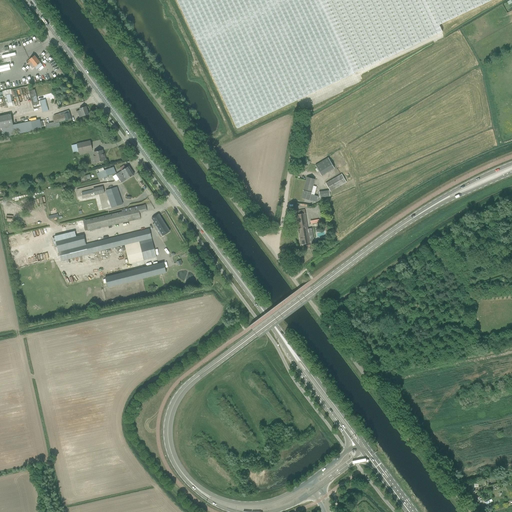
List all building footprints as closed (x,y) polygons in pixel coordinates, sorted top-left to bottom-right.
[(176,0),(237,128),(442,32),(439,25),(492,0),(176,0)] [(35,67),(36,66),(40,63),(34,55),(29,60),(26,63),(28,65),(31,62),(35,67)] [(12,105),(10,93),(11,93),(10,89),(4,90),(7,107),(12,105)] [(42,113),(48,111),(45,99),(39,101),(42,113)] [(79,117),(84,116),(88,114),(86,106),(80,108),(80,110),(77,111),(77,112),(78,112),(79,117)] [(48,123),(46,124),(47,129),(49,128),(60,126),(59,122),(66,120),(66,122),(72,120),(71,120),(68,111),(54,115),(53,118),(54,122),(48,123)] [(0,127),(13,124),(10,114),(0,115),(0,127)] [(11,125),(1,127),(3,137),(13,135),(32,131),(30,122),(11,125)] [(90,141),(77,144),(79,153),(92,150),(90,141)] [(102,150),(97,151),(94,152),(95,156),(93,156),(94,163),(100,161),(105,160),(104,156),(102,150)] [(329,157),(315,164),(321,175),(334,168),(329,157)] [(116,175),(112,177),(115,181),(119,179),(118,179),(131,171),(128,166),(124,169),(118,173),(116,175)] [(104,171),(100,172),(102,178),(116,173),(114,167),(104,171)] [(131,171),(118,179),(119,179),(121,183),(130,177),(134,175),(131,171)] [(341,174),(325,183),(330,192),(346,183),(341,174)] [(318,197),(310,195),(314,179),(307,177),(301,199),(316,202),(318,197)] [(115,187),(105,191),(111,208),(123,204),(117,187),(115,187)] [(104,194),(103,188),(81,193),(82,196),(94,193),(95,196),(104,194)] [(85,219),(83,220),(85,231),(87,230),(88,231),(135,220),(140,219),(139,213),(147,211),(146,209),(145,205),(137,207),(121,210),(122,212),(85,220),(85,219)] [(295,211),(297,223),(301,245),(310,243),(308,236),(312,236),(311,229),(307,229),(304,210),(295,211)] [(151,218),(155,223),(152,225),(160,237),(169,232),(158,214),(151,218)] [(83,236),(56,243),(60,261),(95,252),(124,245),(129,264),(156,257),(149,229),(85,245),(83,236)] [(166,272),(163,263),(105,277),(108,287),(166,272)]
